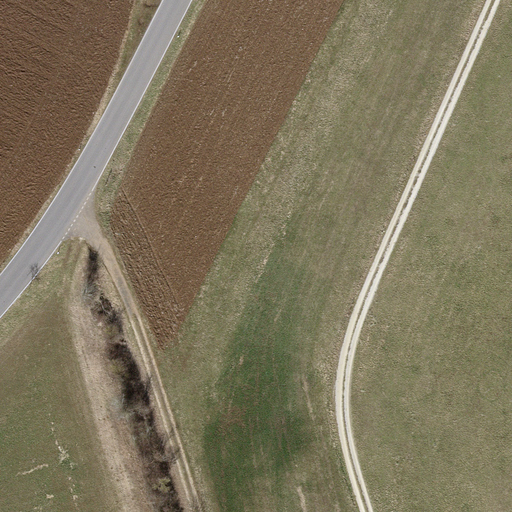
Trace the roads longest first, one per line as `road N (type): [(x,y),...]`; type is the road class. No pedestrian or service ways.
road 1 (track): [(367,511),(347,444),(341,380),(354,324),(492,0)]
road 2 (tertiary): [(0,296),(72,198),(178,0)]
road 3 (track): [(196,511),(124,287),(72,198)]
